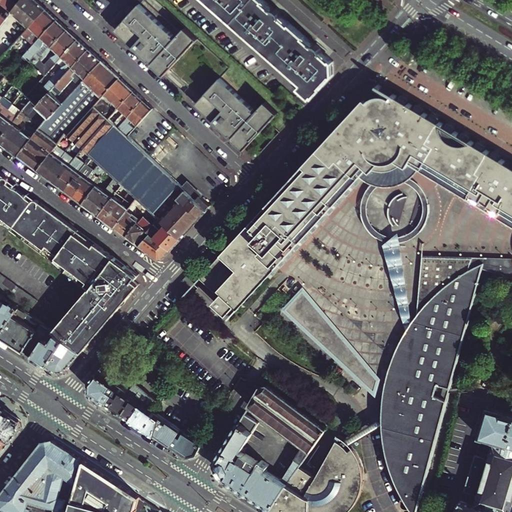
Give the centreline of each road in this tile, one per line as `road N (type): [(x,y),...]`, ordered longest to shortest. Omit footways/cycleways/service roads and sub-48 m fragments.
road 1 (residential): [(60,0),(255,180)]
road 2 (tertiary): [(255,180),(421,0)]
road 3 (residential): [(0,159),(163,281)]
road 4 (secondary): [(49,411),(186,499)]
road 5 (secondary): [(193,483),(60,396)]
road 6 (tertiary): [(60,396),(163,281)]
road 7 (tertiary): [(163,281),(255,180)]
